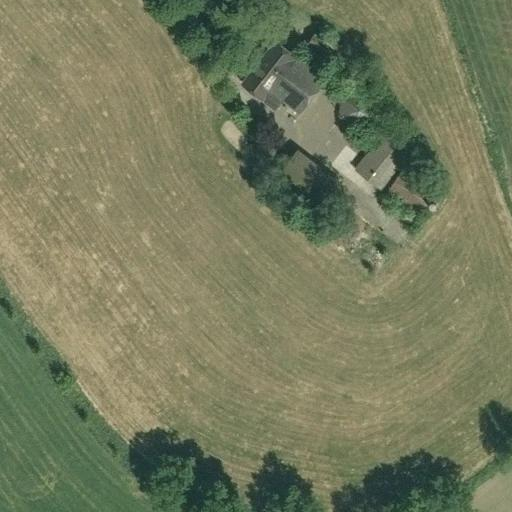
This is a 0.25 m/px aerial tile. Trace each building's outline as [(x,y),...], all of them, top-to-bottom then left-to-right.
[(273,21),(292,37),(308,19),(289,2),(273,21)] [(316,31),(304,48),(329,68),(344,49),(318,28),(316,31)] [(299,114),(325,80),(275,41),(242,84),(274,109),(281,100),(299,114)] [(376,124),(379,101),(360,87),(341,97),(338,119),(355,132),(376,124)] [(380,190),(413,145),(388,126),(354,171),(380,190)] [(295,153),(272,181),(283,190),(306,162),(295,153)] [(385,195),(419,217),(437,187),(404,166),(385,195)]
